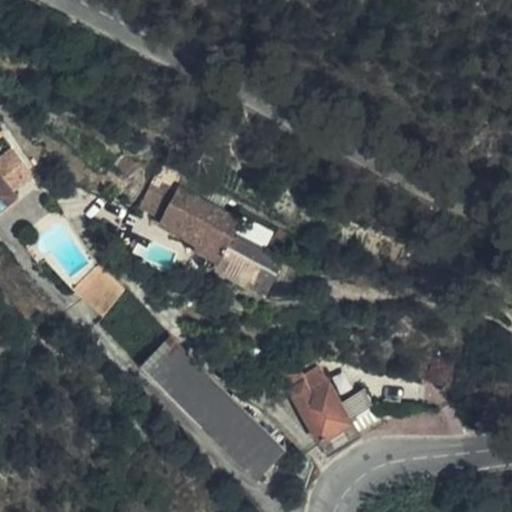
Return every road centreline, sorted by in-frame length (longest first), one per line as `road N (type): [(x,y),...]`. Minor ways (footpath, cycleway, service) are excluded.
road 1 (unclassified): [(511,209),(405,170),(80,0)]
road 2 (unclassified): [(333,511),(344,489),(386,462),(511,446)]
